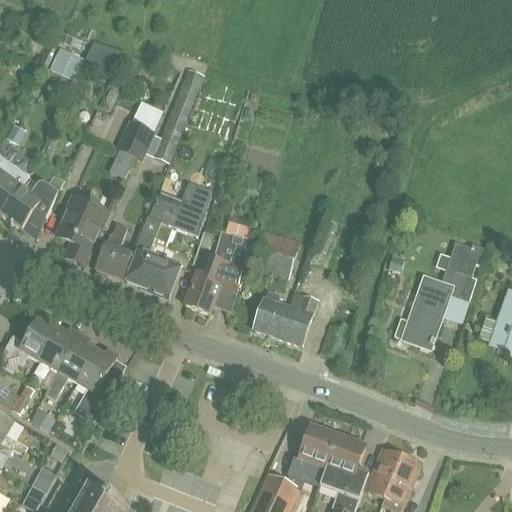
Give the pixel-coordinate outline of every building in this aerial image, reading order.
[(61,36),(58,45),(80,52),(82,43),(61,36)] [(99,69),(108,50),(94,46),(86,63),(99,69)] [(49,72),(70,84),(80,66),(59,55),(49,72)] [(169,166),(191,112),(204,78),(188,72),(153,160),(169,166)] [(141,164),(164,114),(140,104),(131,125),(129,124),(116,152),(141,164)] [(14,128),(7,142),(19,148),(27,134),(14,128)] [(28,180),(7,165),(0,160),(0,217),(1,218),(28,180)] [(28,180),(1,218),(23,233),(37,243),(64,186),(54,179),(47,189),(44,186),(38,187),(28,180)] [(162,224),(198,239),(210,196),(188,187),(181,205),(158,196),(149,219),(162,224)] [(72,246),(69,253),(66,259),(66,260),(86,269),(94,251),(98,243),(97,243),(109,217),(73,201),(65,217),(67,218),(63,227),(57,240),(72,246)] [(136,252),(139,254),(126,286),(148,294),(160,262),(149,257),(162,224),(149,219),(136,252)] [(112,238),(111,237),(104,256),(97,275),(123,284),(130,266),(133,258),(119,253),(127,232),(116,228),(112,238)] [(323,233),(316,253),(326,257),(334,237),(323,233)] [(213,237),(203,234),(198,252),(208,255),(213,237)] [(287,284),(299,247),(264,235),(252,272),(287,284)] [(210,317),(213,309),(219,293),(235,298),(243,272),(239,270),(247,245),(222,236),(213,262),(211,261),(205,278),(198,275),(198,276),(197,277),(186,308),(185,309),(210,318),(210,317)] [(476,269),(481,270),(486,255),(472,250),(472,252),(455,246),(450,261),(440,257),(436,271),(446,274),(440,288),(424,283),(409,325),(402,322),(395,340),(430,353),(437,336),(435,336),(448,302),(468,309),(476,284),(472,282),(476,269)] [(392,258),(388,272),(402,276),(406,262),(392,258)] [(168,303),(181,270),(160,262),(148,294),(168,303)] [(511,351),(511,287),(510,287),(495,347),(511,351)] [(265,302),(260,315),(254,334),(277,342),(287,310),(278,307),(282,298),(270,294),(267,302),(265,302)] [(287,310),(277,342),(303,351),(309,332),(319,304),(294,296),(289,310),(287,310)] [(40,365),(59,333),(49,327),(52,323),(42,317),(25,347),(14,340),(0,363),(0,368),(14,377),(19,368),(22,369),(28,359),(40,365)] [(339,364),(352,328),(344,325),(342,332),(330,328),(320,357),(339,364)] [(59,333),(40,365),(50,371),(40,389),(48,394),(79,339),(70,334),(68,338),(59,333)] [(67,383),(77,389),(97,355),(87,349),(89,344),(79,339),(48,394),(45,398),(55,404),(67,383)] [(97,355),(77,389),(88,395),(81,406),(100,417),(124,375),(113,369),(118,361),(108,355),(105,360),(97,355)] [(18,401),(0,390),(0,407),(11,413),(18,401)] [(19,401),(13,414),(12,415),(21,421),(36,395),(25,390),(19,401)] [(31,426),(49,436),(56,423),(38,413),(31,426)] [(0,445),(13,453),(23,459),(28,451),(6,439),(12,427),(7,424),(0,420),(0,445)] [(56,424),(51,434),(61,440),(67,430),(56,424)] [(312,471),(326,476),(339,441),(311,431),(305,449),(295,475),(308,481),(312,471)] [(359,471),(366,451),(339,441),(326,476),(320,492),(360,506),(371,476),(359,471)] [(0,455),(9,460),(13,453),(0,445),(0,455)] [(57,447),(51,458),(62,465),(68,453),(57,447)] [(385,502),(402,461),(383,453),(365,494),(385,502)] [(403,511),(404,510),(422,469),(415,466),(416,461),(404,456),(402,461),(385,502),(382,510),(386,511),(403,511)] [(32,490),(47,498),(52,487),(38,479),(32,490)] [(291,511),(299,496),(275,486),(265,482),(252,511),(291,511)] [(127,511),(118,507),(119,505),(103,495),(101,495),(100,496),(90,490),(89,491),(82,487),(67,511),(127,511)] [(28,511),(38,511),(41,509),(27,501),(22,509),(28,511)]
